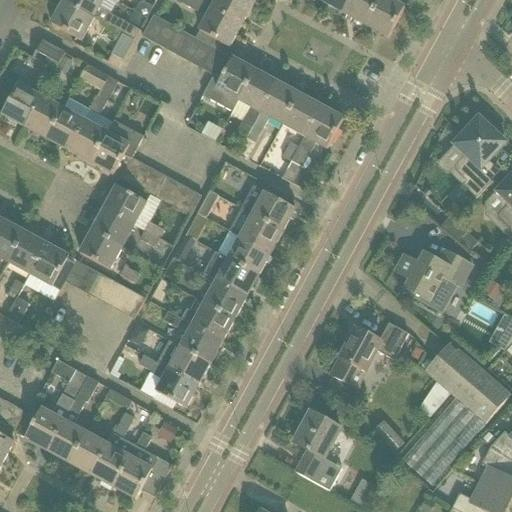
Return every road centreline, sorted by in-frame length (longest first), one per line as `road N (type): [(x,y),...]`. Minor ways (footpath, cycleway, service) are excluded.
road 1 (residential): [(221,485),(455,51)]
road 2 (residential): [(441,44),(208,477)]
